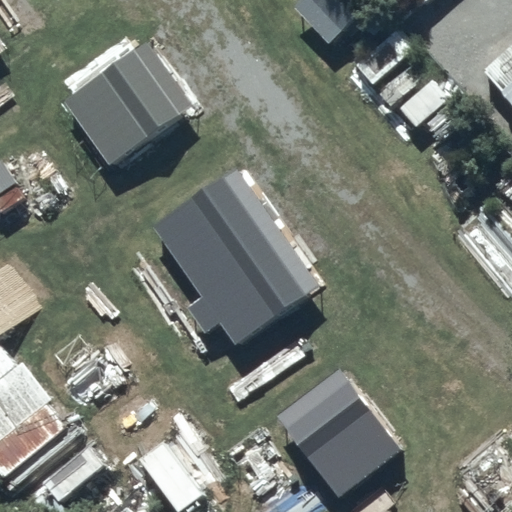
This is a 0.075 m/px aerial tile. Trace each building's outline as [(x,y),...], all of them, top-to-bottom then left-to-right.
[(365,0),(297,0),(333,34),(365,0)] [(134,50),(64,101),(111,163),(180,111),(134,50)] [(511,81),(499,93),(511,108),(511,81)] [(234,165),(150,225),(236,345),(320,285),(234,165)] [(54,392),(24,355),(19,358),(4,340),(36,313),(0,269),(0,463),(7,471),(69,419),(49,396),(54,392)] [(351,382),(287,428),(338,497),(401,450),(351,382)] [(511,511),(511,427),(469,463),(510,511),(511,511)] [(167,432),(140,451),(180,505),(207,486),(167,432)]
